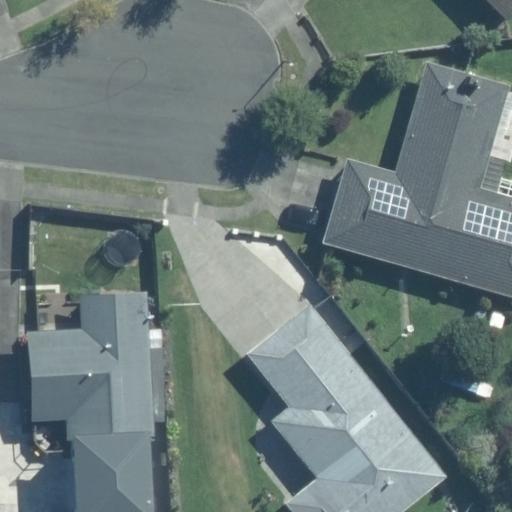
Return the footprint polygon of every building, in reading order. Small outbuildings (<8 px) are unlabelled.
[(511,17),(511,0),(482,0),(506,24),(511,17)] [(344,166),(323,248),(511,295),(511,203),(480,195),(488,161),(505,165),(511,137),(511,95),(420,72),(393,178),(344,166)] [(150,511),(145,298),(78,300),(79,333),(30,335),(32,412),(68,411),(71,511),(150,511)] [(399,511),(442,478),(306,307),(243,357),(285,409),(268,423),(316,482),(283,508),(286,511),(399,511)] [(27,511),(29,496),(0,494),(0,511),(27,511)]
